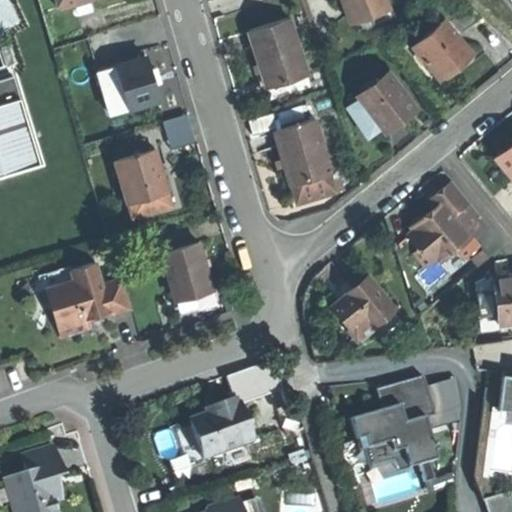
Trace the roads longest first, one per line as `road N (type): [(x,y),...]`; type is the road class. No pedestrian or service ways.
road 1 (residential): [(263,269),(309,254),(511,83)]
road 2 (unknown): [(285,333),(438,365),(453,376),(460,511)]
road 3 (residential): [(184,0),(263,269)]
road 4 (residential): [(285,333),(91,401)]
